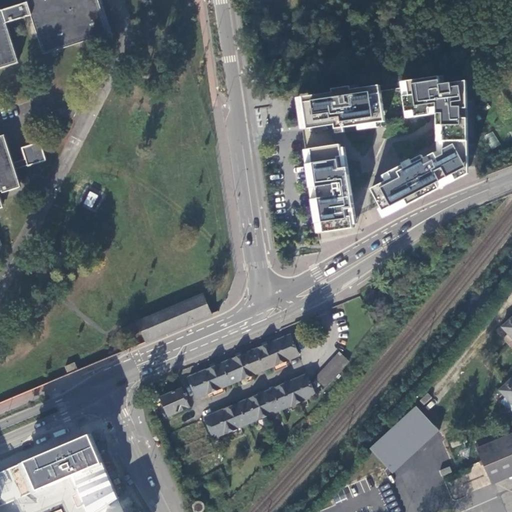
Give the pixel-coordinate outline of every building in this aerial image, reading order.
[(0,0),(0,68),(18,63),(5,23),(31,15),(44,55),(108,34),(100,7),(97,0),(0,0)] [(393,177),(373,188),(384,210),(405,198),(408,205),(470,173),(468,81),(442,84),(442,81),(403,86),(408,118),(436,114),(436,152),(425,157),(423,154),(413,160),(414,163),(406,167),(404,164),(390,171),(393,177)] [(381,85),(305,97),(309,128),(337,124),(338,128),(387,121),(381,85)] [(322,145),(319,127),(303,130),(306,148),(322,145)] [(0,245),(2,245),(0,239),(0,206),(3,205),(2,200),(0,195),(0,192),(3,191),(4,192),(19,187),(15,177),(13,170),(11,163),(2,136),(0,136),(0,245)] [(488,139),(492,147),(499,144),(495,136),(488,139)] [(46,160),(40,142),(23,148),(26,159),(28,165),(28,166),(41,161),(46,160)] [(342,144),(306,149),(318,233),(357,227),(348,167),(341,168),(340,157),(343,156),(342,144)] [(28,165),(26,159),(11,163),(13,170),(28,165)] [(89,191),(83,204),(92,208),(98,195),(89,191)] [(138,321),(148,343),(213,315),(204,293),(138,321)] [(511,318),(503,327),(509,334),(504,339),(511,347),(511,318)] [(189,378),(197,398),(299,355),(291,335),(267,345),(267,343),(262,345),(263,347),(243,356),(242,353),(237,355),(238,358),(217,367),(216,364),(212,366),(213,368),(189,378)] [(317,378),(326,387),(354,356),(345,347),(317,378)] [(205,418),(214,438),(316,395),(308,375),(205,418)] [(511,379),(500,391),(506,398),(502,402),(511,413),(511,379)] [(153,382),(144,386),(150,400),(159,396),(153,382)] [(161,398),(168,416),(189,407),(181,389),(161,398)] [(425,403),(379,445),(402,470),(447,428),(425,403)] [(511,430),(477,445),(493,483),(511,475),(511,430)] [(91,436),(0,473),(0,505),(21,497),(71,475),(86,508),(87,511),(94,511),(119,497),(91,436)] [(204,495),(210,509),(221,505),(215,490),(204,495)] [(198,511),(199,511),(201,511),(203,511),(204,510),(204,508),(205,507),(204,505),(203,504),(202,503),(201,503),(199,503),(198,503),(196,504),(196,505),(195,507),(195,508),(196,510),(197,511),(198,511)]
